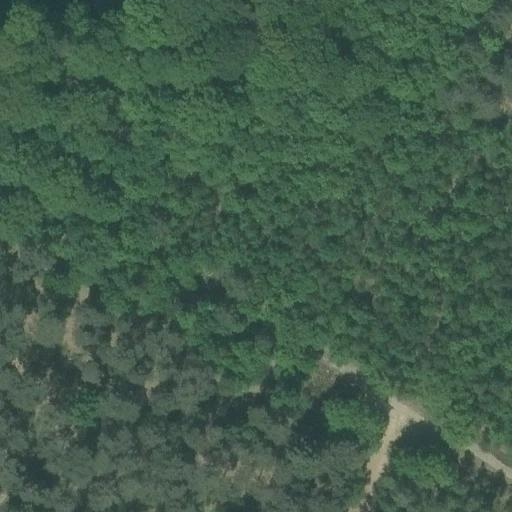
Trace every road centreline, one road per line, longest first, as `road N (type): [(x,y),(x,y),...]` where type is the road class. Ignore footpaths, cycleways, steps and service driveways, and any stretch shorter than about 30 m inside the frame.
road 1 (track): [(0,159),(380,395),(398,416),(394,454),(371,511)]
road 2 (track): [(0,64),(225,73)]
